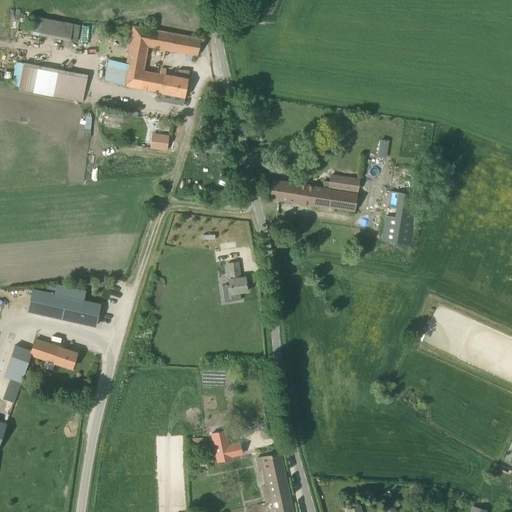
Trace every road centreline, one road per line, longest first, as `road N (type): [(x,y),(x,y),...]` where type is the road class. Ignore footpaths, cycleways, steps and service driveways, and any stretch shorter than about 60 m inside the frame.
road 1 (unclassified): [(309,511),(284,421),(267,249),(210,0)]
road 2 (unclassified): [(80,511),(121,329)]
road 3 (track): [(121,329),(162,210)]
